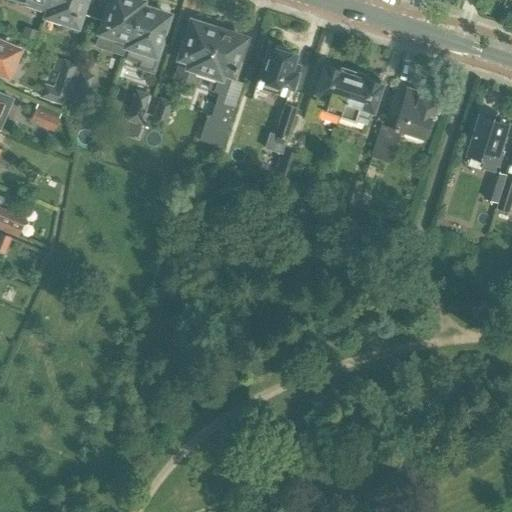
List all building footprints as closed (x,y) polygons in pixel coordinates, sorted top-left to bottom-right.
[(13,0),(13,1),(48,12),(52,0),(13,0)] [(52,0),(48,12),(47,16),(77,26),(85,0),(52,0)] [(110,0),(98,37),(102,39),(99,47),(120,54),(122,46),(127,47),(139,6),(141,1),(137,0),(110,0)] [(159,42),(168,16),(155,12),(156,7),(142,3),(141,7),(139,6),(127,47),(123,59),(135,63),(134,68),(154,74),(164,43),(159,42)] [(185,81),(199,85),(201,78),(194,76),(196,71),(204,73),(219,27),(203,21),(201,25),(192,22),(173,79),(185,83),(185,81)] [(199,140),(210,144),(206,155),(217,159),(240,83),(230,80),(244,39),(234,35),(235,32),(219,27),(204,73),(211,76),(206,90),(218,94),(210,117),(207,116),(199,140)] [(25,53),(0,42),(0,72),(9,76),(15,62),(20,64),(25,53)] [(295,57),(268,49),(256,88),(282,96),(285,87),(291,88),(297,69),(292,67),(295,57)] [(67,100),(64,111),(70,113),(73,101),(71,100),(80,73),(74,71),(76,65),(59,59),(55,71),(60,73),(57,83),(69,87),(65,99),(67,100)] [(315,94),(311,93),(303,119),(316,123),(322,104),(327,106),(325,112),(339,116),(354,70),(340,65),(339,69),(327,65),(326,68),(324,67),(315,94)] [(367,74),(354,70),(339,116),(353,121),(355,115),(368,119),(371,111),(373,111),(382,85),(378,84),(379,81),(366,77),(367,74)] [(71,100),(73,101),(70,113),(80,116),(93,77),(80,73),(71,100)] [(55,88),(46,85),(42,98),(63,105),(65,99),(69,87),(57,83),(55,88)] [(402,135),(403,136),(403,137),(404,138),(407,140),(416,143),(418,144),(420,144),(421,143),(422,142),(423,142),(423,141),(424,140),(436,102),(420,96),(421,93),(405,88),(392,128),(380,125),(370,156),(390,162),(399,131),(402,132),(402,134),(402,135)] [(125,120),(141,124),(149,94),(134,90),(125,120)] [(158,99),(150,128),(164,132),(173,103),(158,99)] [(274,137),(276,137),(274,144),(285,147),(297,108),(284,104),(274,137)] [(59,118),(34,109),(28,122),(54,132),(59,118)] [(470,154),(488,160),(485,167),(496,171),(503,152),(500,151),(509,125),(482,117),(470,154)] [(283,150),(276,178),(289,182),(296,154),(283,150)] [(493,172),(484,199),(498,204),(499,204),(508,176),(493,172)] [(499,204),(498,204),(497,209),(510,213),(511,207),(511,177),(508,176),(499,204)] [(356,206),(363,182),(349,178),(342,202),(356,206)] [(0,229),(17,237),(25,217),(0,207),(0,229)] [(0,232),(0,252),(4,254),(11,237),(0,232)]
